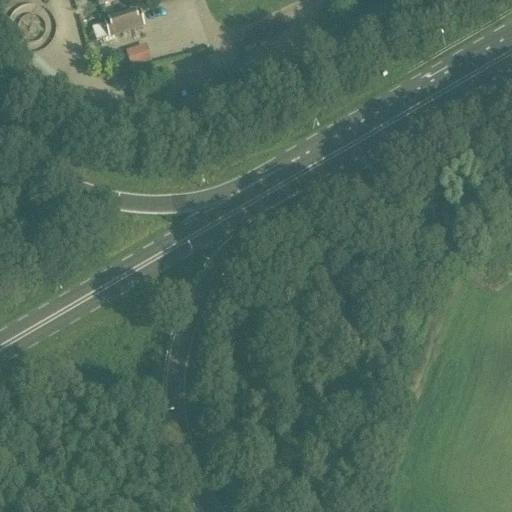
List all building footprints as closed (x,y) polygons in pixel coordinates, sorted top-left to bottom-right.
[(138,11),(102,22),(108,42),(144,30),(138,11)] [(73,104),(28,63),(21,71),(66,112),(73,104)] [(221,109),(244,96),(239,87),(215,100),(221,109)] [(132,130),(135,114),(88,103),(84,119),(132,130)] [(163,128),(179,124),(173,103),(157,108),(163,128)]
